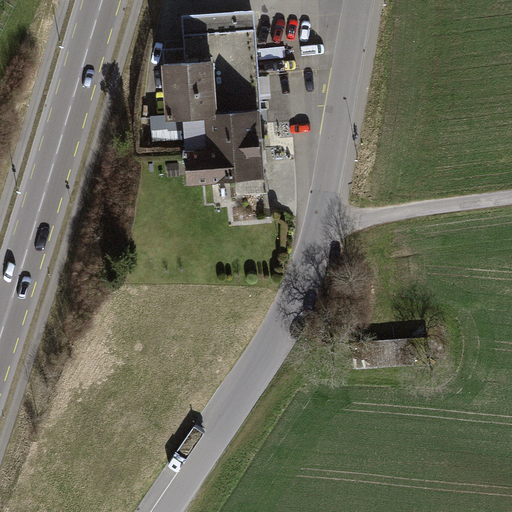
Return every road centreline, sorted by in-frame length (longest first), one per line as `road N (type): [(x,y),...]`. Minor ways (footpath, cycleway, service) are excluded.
road 1 (unclassified): [(165,511),(267,358),(300,288),(319,226),(359,0)]
road 2 (secondary): [(103,0),(29,254)]
road 3 (track): [(511,202),(319,226)]
